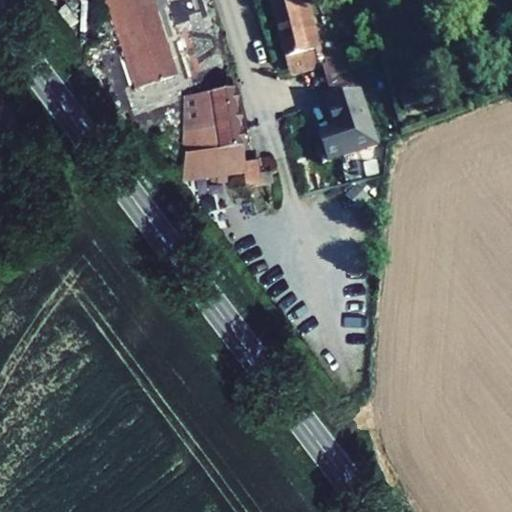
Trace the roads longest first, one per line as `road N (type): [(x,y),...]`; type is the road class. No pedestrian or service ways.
road 1 (secondary): [(0,24),(371,511)]
road 2 (residential): [(228,0),(265,115)]
